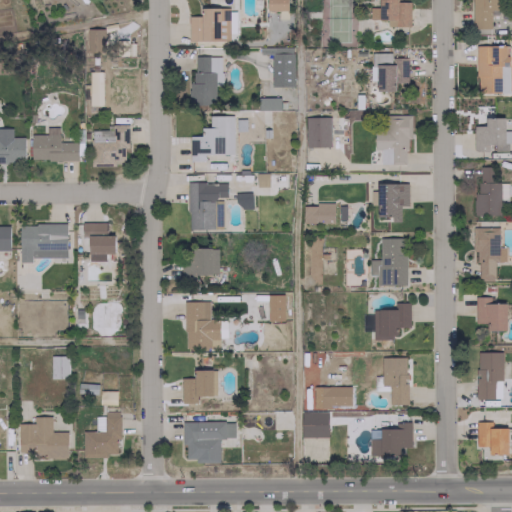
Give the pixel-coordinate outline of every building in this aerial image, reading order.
[(265,0),(266,11),(287,10),(286,0),(265,0)] [(409,2),(396,1),(396,0),(378,0),(378,20),(385,20),(385,26),(408,26),(409,2)] [(497,0),(471,0),(471,33),(489,33),(489,15),(497,15),(497,0)] [(200,8),(200,15),(187,15),(188,41),(229,40),(228,20),(220,20),(220,7),(200,8)] [(104,52),(103,28),(86,28),(87,52),(104,52)] [(508,45),(476,45),(475,92),(507,93),(508,45)] [(292,86),(293,47),(259,46),(259,53),(271,53),(270,86),(292,86)] [(407,82),(406,57),(390,57),(390,52),(370,53),(371,66),(375,66),(375,91),(394,91),(394,83),(407,82)] [(190,56),(191,103),(214,103),(214,85),(221,85),(220,56),(190,56)] [(88,72),(89,105),(102,105),(101,72),(88,72)] [(279,109),(279,97),(257,97),(257,110),(279,109)] [(233,153),(232,115),(209,116),(210,127),(200,127),(200,135),(188,136),(189,161),(204,160),(204,154),(233,153)] [(374,132),(373,150),(378,150),(378,164),(405,164),(405,139),(410,139),(410,115),(387,115),(386,132),(374,132)] [(329,116),(304,117),(305,147),(329,146),(329,116)] [(504,117),(484,117),(484,125),(473,125),(473,151),(505,150),(504,117)] [(124,162),(123,148),(127,148),(127,124),(111,125),(112,140),(101,140),(101,130),(91,130),(91,163),(124,162)] [(77,141),(58,142),(58,126),(45,126),(46,134),(30,134),(31,161),(77,159),(77,141)] [(493,166),(476,166),(475,214),(499,215),(499,200),(507,200),(507,182),(493,182),(493,166)] [(267,186),(268,173),(255,172),(255,186),(267,186)] [(187,229),(221,229),(221,197),(225,197),(225,182),(187,183),(187,229)] [(407,206),(407,188),(397,189),(397,182),(376,183),(376,216),(390,216),(390,220),(399,220),(399,206),(407,206)] [(236,209),(251,208),(251,192),(235,193),(236,209)] [(332,223),(333,204),(302,203),(301,222),(332,223)] [(345,219),(344,206),(333,206),(334,211),(337,211),(337,219),(345,219)] [(66,257),(65,222),(18,223),(19,261),(31,261),(31,258),(66,257)] [(114,253),(114,235),(106,235),(105,222),(81,222),(81,237),(87,237),(88,259),(101,258),(101,253),(114,253)] [(8,224),(0,224),(0,250),(9,250),(8,224)] [(498,227),(475,227),(476,281),(493,280),(493,261),(504,261),(504,247),(498,247),(498,227)] [(378,238),(378,259),(367,259),(368,275),(375,274),(376,285),(405,284),(404,237),(378,238)] [(190,256),(180,256),(180,274),(216,275),(217,248),(191,247),(190,256)] [(282,321),(283,295),(267,294),(266,320),(282,321)] [(506,330),(505,302),(491,303),(491,296),(474,296),(474,323),(486,323),(486,330),(506,330)] [(208,300),(183,301),(184,348),(219,347),(219,319),(209,319),(208,300)] [(409,327),(409,302),(394,302),(394,309),(372,309),(372,338),(396,338),(396,327),(409,327)] [(500,399),(501,352),(476,351),(475,398),(500,399)] [(67,378),(67,355),(50,355),(50,378),(67,378)] [(405,404),(406,356),(381,356),(380,386),(388,386),(388,404),(405,404)] [(212,396),(211,369),(193,369),(193,377),(180,377),(181,402),(196,402),(196,396),(212,396)] [(328,408),(329,386),(313,386),(312,407),(328,408)] [(115,390),(99,391),(99,404),(115,404),(115,390)] [(115,453),(115,439),(119,439),(118,410),(103,411),(103,416),(94,416),(94,430),(81,431),(82,458),(106,457),(106,453),(115,453)] [(327,436),(327,411),(300,412),(300,437),(327,436)] [(66,431),(51,432),(51,416),(33,416),(33,423),(17,423),(18,452),(39,452),(39,458),(67,458),(66,431)] [(218,438),(234,438),(233,421),(182,422),(183,458),(194,458),(194,462),(219,462),(218,438)] [(506,454),(507,427),(490,427),(490,421),(475,421),(475,446),(487,446),(487,453),(506,454)] [(395,428),(377,428),(378,437),(368,438),(369,455),(398,454),(398,447),(410,446),(410,422),(395,422),(395,428)]
